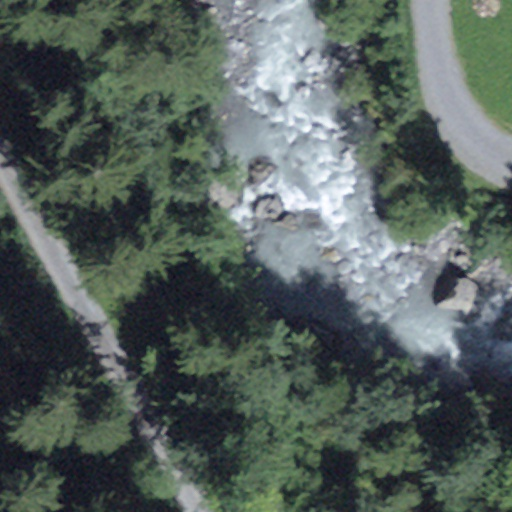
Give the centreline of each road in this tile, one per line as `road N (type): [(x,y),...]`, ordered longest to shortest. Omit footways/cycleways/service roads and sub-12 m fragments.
road 1 (unclassified): [(0,153),(199,511)]
road 2 (unclassified): [(418,0),(434,107),(479,173),(511,182)]
